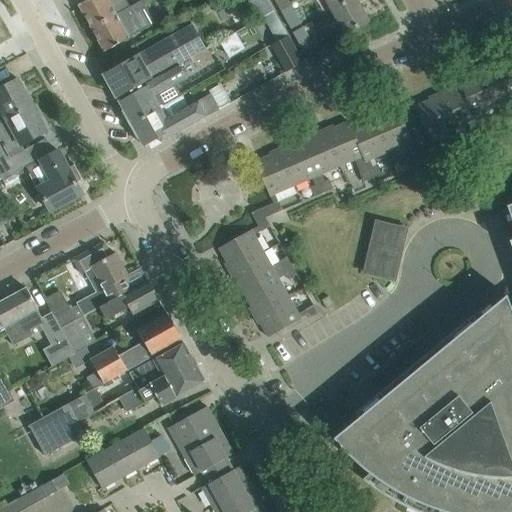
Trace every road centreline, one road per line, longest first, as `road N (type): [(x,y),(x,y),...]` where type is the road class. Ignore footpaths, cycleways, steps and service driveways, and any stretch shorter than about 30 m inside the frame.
road 1 (residential): [(140,194),(148,173),(254,112),(436,35)]
road 2 (residential): [(262,425),(140,194)]
road 3 (residential): [(20,0),(123,182),(140,194)]
road 4 (residential): [(262,425),(423,287)]
road 5 (residential): [(423,287),(442,299),(464,299),(482,285),(486,252),(472,233),(447,228),(418,250),(417,275)]
road 6 (residential): [(0,270),(140,194)]
